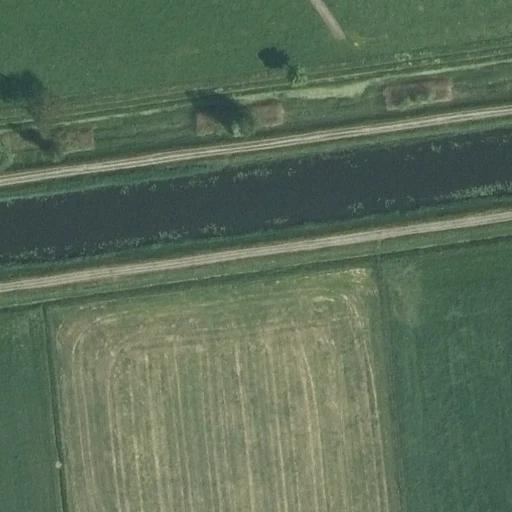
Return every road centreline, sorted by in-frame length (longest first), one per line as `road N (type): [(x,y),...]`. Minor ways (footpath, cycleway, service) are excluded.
road 1 (track): [(0,180),(511,107)]
road 2 (track): [(0,292),(511,219)]
